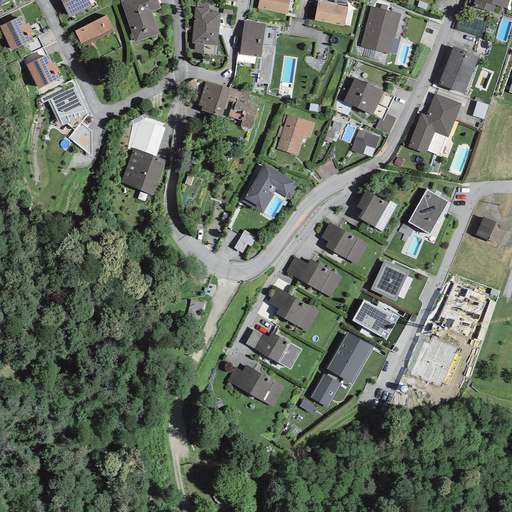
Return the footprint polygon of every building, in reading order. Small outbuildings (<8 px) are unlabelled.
[(88,0),(60,0),(69,17),(91,6),(88,0)] [(157,0),(123,0),(120,1),(135,42),(159,34),(151,12),(160,8),(157,0)] [(259,0),(258,9),(287,14),(289,0),(259,0)] [(474,0),(473,7),(493,12),(495,5),(507,8),(509,0),(474,0)] [(347,7),(318,1),(314,20),(343,26),(347,7)] [(380,9),(371,6),(360,47),(388,54),(389,52),(393,38),(394,39),(401,14),(386,10),(380,9)] [(193,25),(219,27),(220,13),(209,12),(210,9),(208,9),(197,7),(195,7),(193,25)] [(106,15),(74,31),(81,44),(82,44),(112,29),(113,28),(106,15)] [(0,27),(11,51),(33,40),(30,34),(33,33),(28,23),(25,25),(21,16),(0,26),(0,27)] [(265,24),(244,21),(239,55),(261,58),(265,24)] [(219,27),(193,25),(191,43),(195,43),(204,44),(217,45),(219,27)] [(113,32),(112,29),(82,44),(83,47),(113,32)] [(393,38),(389,52),(396,54),(400,40),(394,39),(393,38)] [(478,57),(453,47),(438,84),(464,94),(478,57)] [(38,89),(60,79),(57,72),(60,71),(55,62),(52,63),(48,54),(26,65),(38,89)] [(260,66),(260,60),(240,58),(240,64),(260,66)] [(355,78),(349,90),(378,104),(383,92),(355,78)] [(202,107),(201,111),(221,117),(224,109),(226,109),(229,100),(233,101),(228,116),(241,121),(240,126),(241,126),(250,129),(251,129),(258,107),(247,103),(250,94),(228,87),(228,88),(205,81),(198,105),(202,107)] [(48,101),(60,127),(89,113),(77,86),(63,92),(61,86),(39,97),(42,103),(48,101)] [(372,116),(378,104),(349,90),(344,102),(372,116)] [(421,114),(408,147),(426,154),(434,132),(448,138),(461,104),(435,93),(425,115),(421,114)] [(476,102),(472,116),(484,119),(488,105),(476,102)] [(318,105),(310,103),(309,111),(317,112),(318,105)] [(280,138),(276,149),(297,155),(303,135),(309,137),(313,123),(285,114),(282,122),(285,123),(284,127),(280,126),(277,137),(280,138)] [(127,149),(132,151),(133,148),(156,157),(165,128),(162,127),(163,124),(146,118),(132,125),(127,149)] [(81,123),(68,138),(91,156),(91,131),(81,123)] [(358,129),(350,151),(363,155),(363,154),(366,146),(374,148),(375,149),(379,137),(358,129)] [(366,146),(363,154),(371,157),(374,148),(366,146)] [(156,157),(133,148),(132,151),(121,182),(153,196),(165,161),(156,157)] [(397,157),(394,164),(400,167),(404,160),(397,157)] [(314,168),(322,180),(338,172),(332,160),(314,168)] [(299,184),(264,164),(241,201),(262,214),(274,194),(273,194),(275,190),(290,199),(299,184)] [(408,222),(430,235),(449,202),(426,189),(408,222)] [(388,204),(365,191),(356,207),(362,210),(358,218),(375,227),(388,204)] [(390,201),(388,204),(375,227),(381,231),(396,205),(390,201)] [(483,217),(475,235),(499,245),(504,232),(494,227),(496,222),(483,217)] [(368,244),(330,223),(321,238),(328,242),(325,247),(356,265),(368,244)] [(244,230),(234,248),(242,253),(247,244),(251,246),(256,237),(244,230)] [(330,297),(342,277),(310,259),(307,265),(294,257),(286,272),(298,279),(330,297)] [(384,260),(370,290),(395,301),(409,272),(384,260)] [(455,283),(436,322),(466,336),(484,297),(455,283)] [(319,311),(276,287),(268,302),(278,309),(276,314),(307,332),(319,311)] [(364,300),(352,321),(386,340),(398,318),(364,300)] [(245,344),(254,349),(263,334),(254,328),(245,344)] [(268,337),(263,334),(254,349),(278,363),(289,343),(271,332),(268,337)] [(372,346),(348,333),(327,370),(351,383),(372,346)] [(411,374),(440,387),(457,348),(433,337),(430,345),(424,343),(411,374)] [(274,381),(246,365),(242,371),(235,367),(226,381),(262,402),(274,381)] [(341,384),(323,373),(309,397),(328,408),(341,384)] [(303,400),(299,407),(311,414),(315,407),(303,400)]
